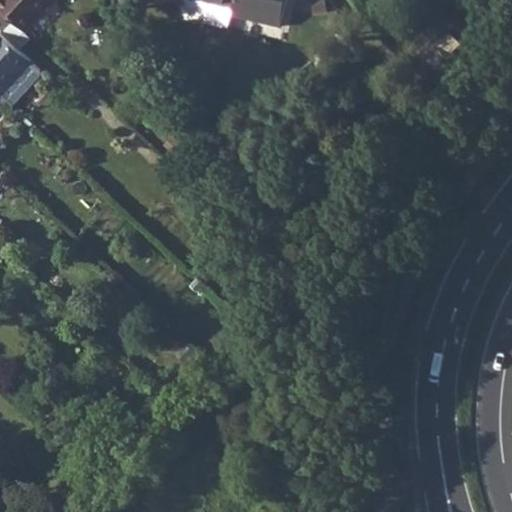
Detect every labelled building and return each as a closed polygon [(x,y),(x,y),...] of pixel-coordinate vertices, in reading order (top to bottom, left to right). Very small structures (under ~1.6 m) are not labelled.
[(0,0),(0,5),(28,31),(52,5),(47,0),(0,0)] [(236,0),(235,6),(233,15),(282,26),(288,0),(236,0)] [(0,5),(0,10),(26,34),(28,31),(0,5)] [(0,89),(1,90),(6,95),(18,106),(44,77),(43,70),(35,62),(3,34),(0,38),(0,89)] [(438,43),(412,68),(423,79),(449,54),(438,43)]
